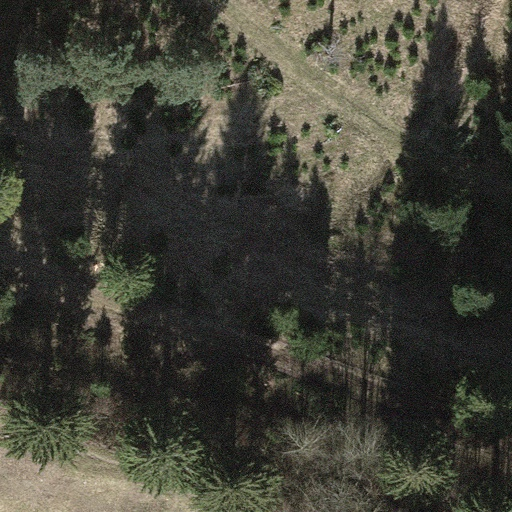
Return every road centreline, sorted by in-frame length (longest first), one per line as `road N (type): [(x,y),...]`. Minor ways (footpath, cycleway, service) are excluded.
road 1 (track): [(511,449),(0,266)]
road 2 (track): [(511,193),(476,187),(331,109),(214,0)]
